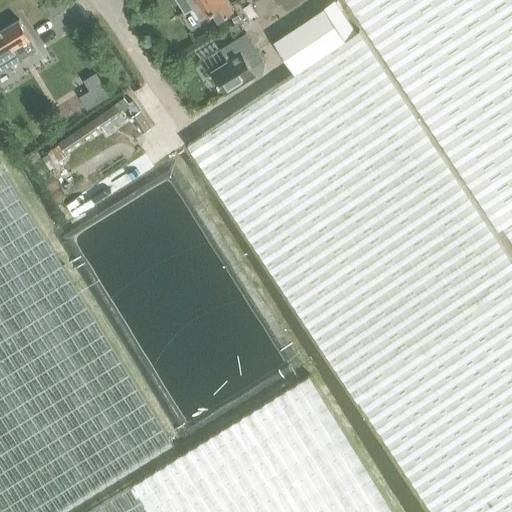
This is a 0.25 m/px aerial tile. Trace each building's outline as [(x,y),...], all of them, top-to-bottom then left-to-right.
[(59,0),(50,0),(45,4),(52,16),(65,9),(59,0)] [(175,0),(184,13),(193,8),(200,20),(210,14),(216,23),(220,20),(232,12),(225,0),(175,0)] [(511,0),(346,0),(498,230),(501,227),(511,243),(511,0)] [(324,7),(273,41),(294,72),(345,38),(324,7)] [(1,29),(0,29),(0,71),(20,60),(30,54),(36,50),(24,30),(18,19),(1,29)] [(230,26),(234,33),(240,29),(236,22),(230,26)] [(511,511),(511,261),(359,31),(355,32),(294,74),(188,145),(235,217),(345,382),(431,511),(511,511)] [(249,67),(261,60),(244,33),(219,49),(227,62),(210,72),(224,94),(255,75),(249,67)] [(89,90),(79,96),(87,109),(109,95),(95,72),(83,80),(89,90)] [(63,150),(129,105),(123,97),(58,142),(63,150)] [(141,97),(129,105),(134,114),(131,116),(142,133),(159,123),(141,97)] [(0,511),(60,511),(171,444),(114,349),(0,163),(0,511)] [(393,511),(308,374),(84,511),(393,511)]
